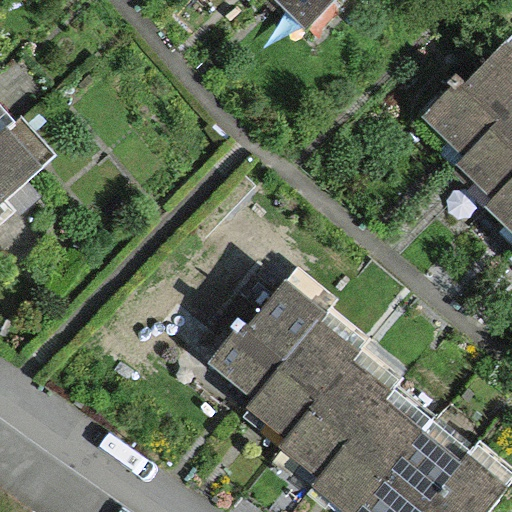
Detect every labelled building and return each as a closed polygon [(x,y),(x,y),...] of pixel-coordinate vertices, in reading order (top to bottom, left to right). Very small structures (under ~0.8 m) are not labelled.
[(264,0),(307,43),(350,0),(264,0)] [(464,96),(428,131),(470,173),(511,131),(511,59),(469,101),(464,96)] [(511,131),(470,173),(462,181),(497,217),(511,201),(511,131)] [(0,148),(0,218),(42,183),(8,142),(0,148)] [(511,201),(497,217),(491,223),(511,243),(511,201)] [(244,338),(211,379),(257,416),(321,338),(329,327),(290,295),(250,344),(244,338)] [(257,416),(250,424),(288,455),(350,379),(359,369),(321,338),(257,416)] [(288,455),(282,462),(317,490),(382,411),(385,407),(350,379),(288,455)] [(317,490),(311,497),(329,511),(362,511),(420,442),(382,411),(317,490)] [(420,442),(362,511),(426,511),(458,473),(420,442)] [(464,467),(458,473),(426,511),(494,511),(504,500),(464,467)]
